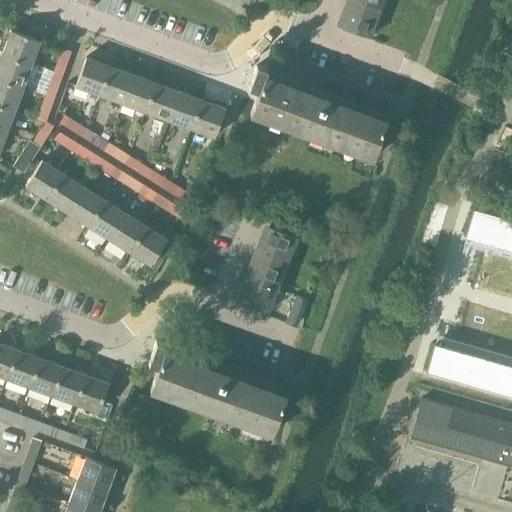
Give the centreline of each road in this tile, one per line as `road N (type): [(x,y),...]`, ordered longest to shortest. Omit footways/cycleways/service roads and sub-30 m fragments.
road 1 (residential): [(320,31),(284,22),(266,28),(237,60),(211,65),(31,0)]
road 2 (residential): [(216,308),(180,295),(118,335),(94,338),(0,301)]
road 3 (unknown): [(367,459),(511,506)]
